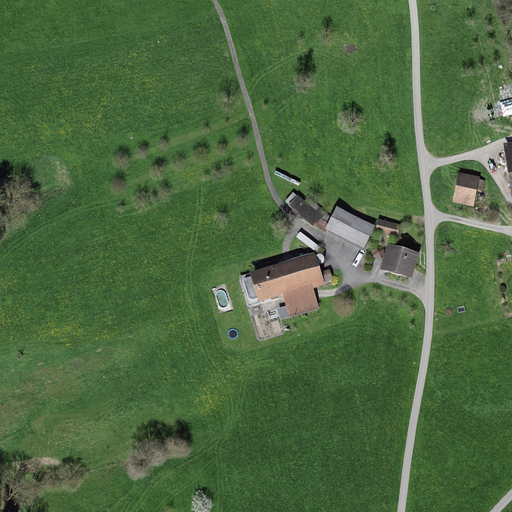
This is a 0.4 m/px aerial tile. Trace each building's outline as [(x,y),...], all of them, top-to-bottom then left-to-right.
[(511,146),(499,148),(505,201),(511,199),(511,146)] [(453,183),(447,206),(461,209),(466,186),(453,183)] [(282,211),(310,237),(322,224),(294,198),(282,211)] [(324,233),(359,252),(368,236),(334,217),(324,233)] [(371,237),(389,240),(391,229),(373,225),(371,237)] [(413,253),(381,243),(373,271),(406,280),(413,253)] [(312,248),(239,273),(250,305),(279,295),(287,318),(316,308),(309,288),(324,283),(312,248)]
